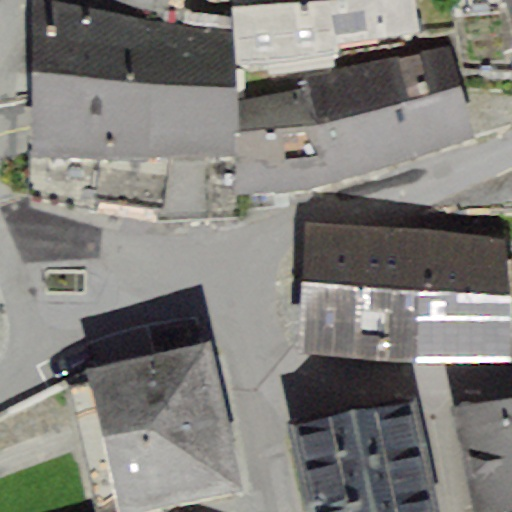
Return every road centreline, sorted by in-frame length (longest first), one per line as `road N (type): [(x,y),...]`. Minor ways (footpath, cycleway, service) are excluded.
road 1 (residential): [(210,264),(294,216),(511,136)]
road 2 (residential): [(247,354),(415,374),(511,373)]
road 3 (residential): [(0,212),(210,264)]
road 4 (residential): [(34,353),(210,264)]
road 5 (residential): [(247,354),(275,511)]
